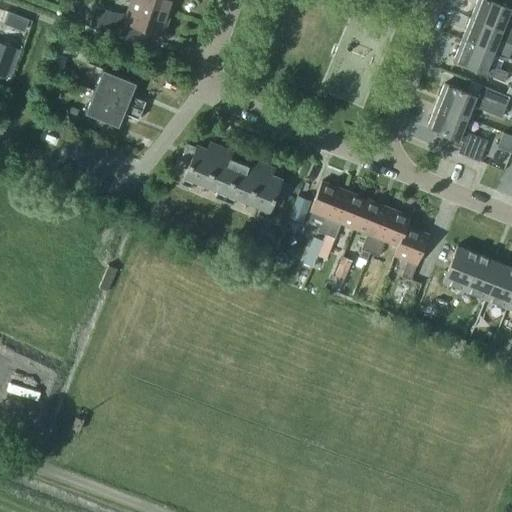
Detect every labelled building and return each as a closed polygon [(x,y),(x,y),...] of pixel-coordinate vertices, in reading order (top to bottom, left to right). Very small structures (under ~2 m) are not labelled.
[(136,25),(162,34),(170,11),(139,0),(131,0),(125,21),(110,16),(111,11),(96,6),(89,26),(131,40),(136,25)] [(139,0),(170,11),(173,0),(139,0)] [(511,0),(478,0),(471,18),(511,34),(511,20),(507,18),(511,5),(511,0)] [(29,30),(33,18),(8,10),(4,22),(29,30)] [(511,34),(471,18),(462,39),(493,52),(498,39),(511,44),(511,34)] [(488,64),(493,52),(462,39),(453,61),(504,82),(508,72),(488,64)] [(59,40),(55,51),(68,56),(72,46),(59,40)] [(16,47),(0,41),(0,74),(5,76),(16,47)] [(142,110),(145,101),(131,95),(136,84),(103,70),(94,91),(142,110)] [(444,83),(436,104),(467,117),(471,105),(502,117),(510,96),(481,84),(476,96),(444,83)] [(138,120),(142,110),(94,91),(86,112),(118,126),(123,114),(138,120)] [(486,140),(461,130),(467,117),(436,104),(427,127),(462,141),(458,152),(478,160),(486,140)] [(509,148),(511,139),(511,132),(502,129),(497,144),(509,148)] [(194,181),(206,186),(221,147),(209,142),(207,148),(197,144),(196,146),(189,143),(180,166),(187,169),(181,183),(191,187),(194,181)] [(215,198),(224,201),(240,162),(231,158),(233,151),(221,147),(206,186),(218,190),(215,198)] [(240,162),(224,201),(233,205),(236,198),(248,202),(263,164),(252,159),(249,165),(240,162)] [(274,168),(263,164),(248,202),(259,207),(256,214),(267,219),(273,204),(281,207),(290,185),(282,181),(283,179),(272,175),(274,168)] [(317,232),(326,236),(345,190),(321,181),(309,212),(323,217),(317,232)] [(366,199),(345,190),(326,236),(335,239),(341,224),(354,229),(366,199)] [(290,217),(301,222),(310,199),(299,194),(290,217)] [(389,208),(366,199),(354,229),(367,234),(361,249),(370,253),(389,208)] [(397,247),(407,225),(410,216),(389,208),(370,253),(379,256),(385,242),(397,247)] [(429,234),(407,225),(397,247),(394,255),(407,260),(401,276),(411,280),(429,234)] [(275,235),(270,247),(276,249),(280,237),(275,235)] [(443,281),(464,289),(478,253),(457,245),(443,281)] [(315,263),(319,252),(310,249),(306,259),(315,263)] [(464,289),(485,297),(499,262),(478,253),(464,289)] [(340,287),(351,259),(342,255),(331,283),(340,287)] [(485,297),(508,307),(511,298),(511,266),(499,262),(485,297)]
